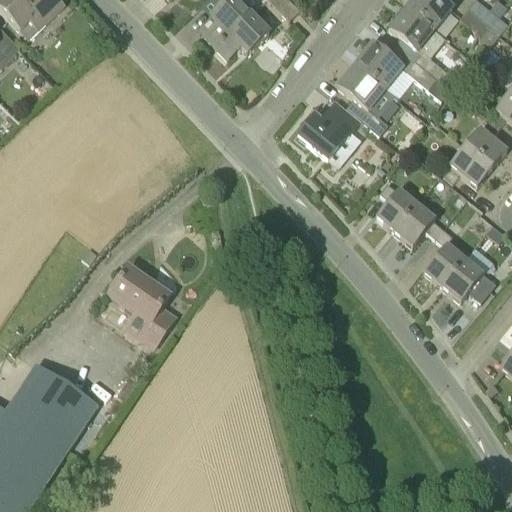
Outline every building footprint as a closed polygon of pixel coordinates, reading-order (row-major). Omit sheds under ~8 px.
[(30,0),(24,6),(18,0),(0,0),(0,16),(18,36),(26,45),(36,36),(63,10),(54,0),(30,0)] [(215,53),(250,20),(237,7),(242,2),(240,0),(221,0),(226,5),(209,21),(216,28),(203,40),(215,53)] [(287,27),(298,17),(281,0),(270,0),(266,4),(287,27)] [(403,10),(433,35),(450,14),(433,0),(416,0),(413,4),(410,1),(403,10)] [(467,14),(499,41),(507,30),(474,5),(467,14)] [(415,56),(433,35),(403,10),(395,21),(398,23),(388,35),(415,56)] [(485,57),(499,41),(467,14),(459,24),(475,38),(472,41),(479,46),(476,50),(485,57)] [(250,20),(215,53),(227,65),(240,53),(246,60),(268,39),(250,20)] [(0,72),(19,54),(0,34),(0,72)] [(384,95),(401,74),(371,50),(354,71),(384,95)] [(414,68),(435,85),(452,99),(460,88),(421,58),(414,68)] [(427,95),(435,85),(414,68),(405,79),(427,95)] [(394,103),(384,95),(354,71),(337,93),(352,106),(345,115),(359,127),(378,142),(387,131),(378,123),(394,103)] [(441,107),(449,97),(435,85),(427,95),(441,107)] [(511,130),(511,99),(510,98),(496,115),(497,116),(489,126),(498,134),(506,125),(511,130)] [(345,115),(336,107),(321,126),(314,121),(297,142),(327,166),(359,127),(345,115)] [(490,144),(498,134),(489,126),(481,136),(479,135),(464,153),(492,175),(507,157),(490,144)] [(476,194),(492,175),(464,153),(449,171),(450,172),(442,182),(452,190),(460,180),(476,194)] [(393,238),(416,211),(398,196),(397,197),(387,189),(378,199),(388,207),(375,223),(393,238)] [(434,245),(442,235),(433,228),(435,226),(416,211),(393,238),(411,254),(425,238),(434,245)] [(504,240),(493,231),(486,240),(497,250),(504,240)] [(441,294),(464,266),(446,251),(453,244),(442,235),(434,245),(444,253),(423,278),(441,294)] [(476,252),(467,265),(486,278),(494,265),(476,252)] [(464,266),(441,294),(459,309),(463,304),(467,299),(481,311),(496,292),(483,281),(464,266)] [(154,356),(175,325),(161,315),(169,302),(127,273),(107,302),(135,321),(125,336),(154,356)] [(511,361),(501,374),(511,383),(511,361)] [(0,511),(30,511),(96,412),(35,372),(5,417),(0,414),(0,511)] [(498,396),(492,388),(484,394),(489,402),(498,396)]
